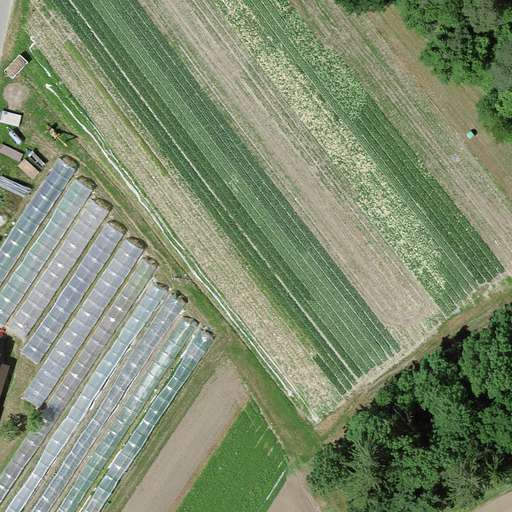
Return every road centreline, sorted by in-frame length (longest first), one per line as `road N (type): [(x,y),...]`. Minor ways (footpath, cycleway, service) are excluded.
road 1 (track): [(371,511),(333,485),(323,442),(330,422),(346,402),(511,286)]
road 2 (track): [(511,115),(385,0)]
road 3 (track): [(511,463),(392,511)]
